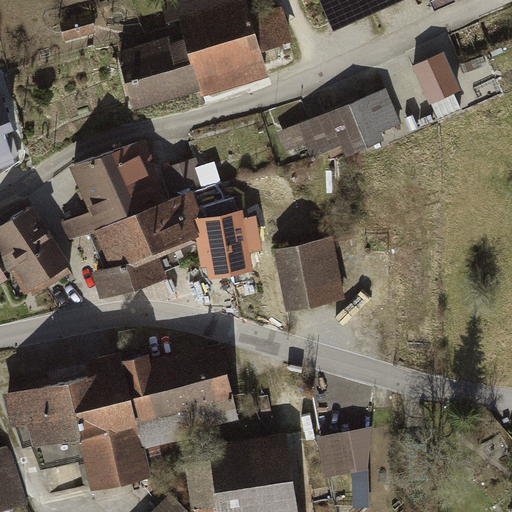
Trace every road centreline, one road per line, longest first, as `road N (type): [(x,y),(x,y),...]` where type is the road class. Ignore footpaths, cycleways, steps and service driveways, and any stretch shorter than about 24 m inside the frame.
road 1 (residential): [(0,201),(38,172),(88,151),(141,143),(492,0)]
road 2 (residential): [(0,337),(145,312),(511,400)]
